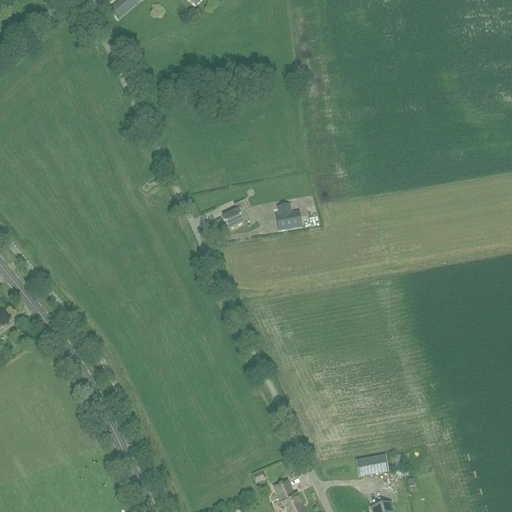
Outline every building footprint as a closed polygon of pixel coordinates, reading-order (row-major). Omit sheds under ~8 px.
[(117,21),(141,0),(120,0),(108,11),(117,21)] [(186,0),(195,8),(202,0),(186,0)] [(244,187),(234,192),(237,197),(246,193),(244,187)] [(248,194),(254,204),(265,197),(259,187),(248,194)] [(229,231),(244,223),(239,215),(248,211),(244,202),(235,206),(238,211),(223,218),(229,231)] [(290,206),(277,208),(278,216),(276,217),(279,232),(302,228),(299,213),(291,214),(290,206)] [(247,215),(250,222),(260,218),(257,211),(247,215)] [(255,484),(266,479),(263,471),(252,477),(255,484)] [(293,495),(287,481),(274,487),(283,508),(282,511),(304,511),(296,493),(293,495)] [(371,511),(393,511),(391,503),(371,508),(371,511)]
